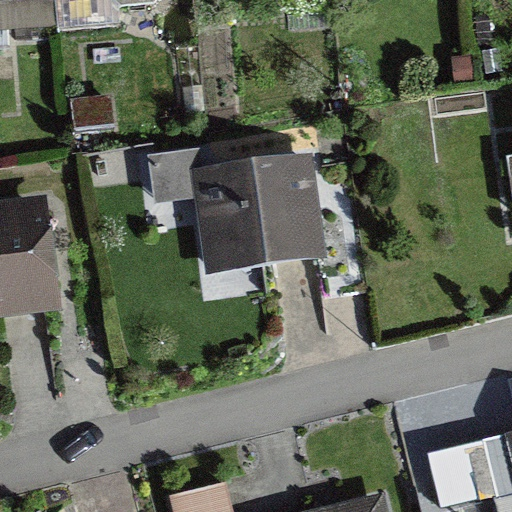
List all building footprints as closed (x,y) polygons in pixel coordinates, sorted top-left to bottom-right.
[(55,0),(0,0),(0,31),(58,28),(55,0)] [(55,0),(58,28),(58,36),(120,32),(119,9),(117,0),(55,0)] [(117,0),(119,9),(167,6),(166,0),(117,0)] [(483,53),(487,78),(505,75),(501,50),(483,53)] [(473,84),(471,55),(449,56),(451,86),(473,84)] [(114,128),(111,98),(71,102),(75,133),(114,128)] [(201,151),(147,157),(153,206),(155,206),(156,216),(196,211),(205,279),(222,276),(224,291),(263,286),(261,272),(326,264),(313,158),(203,171),(201,151)] [(511,152),(507,153),(510,178),(498,180),(504,222),(511,221),(511,152)] [(0,321),(60,314),(56,279),(57,278),(51,232),(49,232),(45,198),(0,203),(0,321)] [(511,511),(511,433),(482,441),(496,499),(493,500),(495,511),(511,511)] [(233,511),(228,486),(169,500),(172,511),(388,511),(385,496),(316,511),(233,511)]
